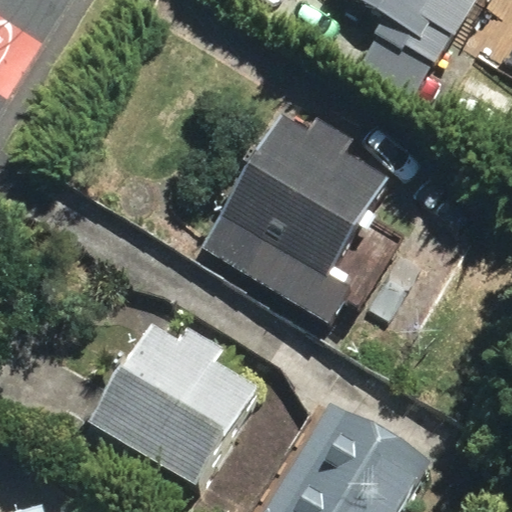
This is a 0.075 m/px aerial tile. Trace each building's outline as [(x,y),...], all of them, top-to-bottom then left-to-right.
[(429,45),(450,58),(477,17),(452,2),(453,0),(333,0),(332,3),(419,59),(429,45)] [(440,129),(485,155),(503,126),(459,98),(440,129)] [(198,268),(326,349),(347,317),(325,303),(386,208),(340,179),(348,163),(315,143),(306,158),(279,141),(198,268)] [(81,459),(170,511),(195,511),(255,416),(211,390),(221,374),(185,351),(176,367),(148,350),(81,459)] [(269,511),(405,511),(425,481),(328,420),(269,511)]
